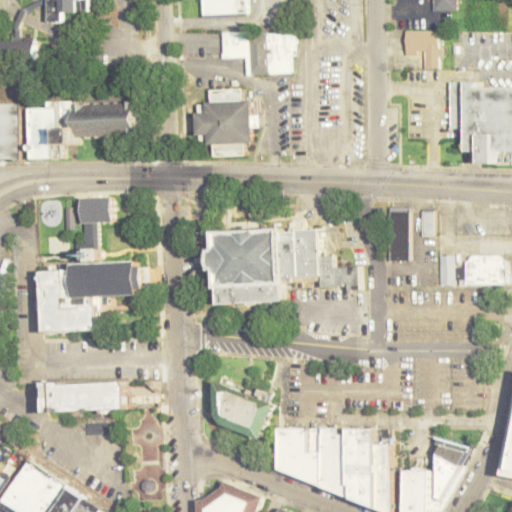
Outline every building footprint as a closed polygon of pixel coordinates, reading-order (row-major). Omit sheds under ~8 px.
[(92,12),(92,0),(49,0),(49,22),(65,22),(65,12),(92,12)] [(203,0),(204,16),(249,14),(249,0),(203,0)] [(434,0),(434,11),(460,11),(460,0),(434,0)] [(40,6),(38,1),(26,7),(28,12),(40,6)] [(427,68),(445,68),(445,30),(407,30),(408,55),(427,55),(427,68)] [(247,74),(295,74),(295,32),(224,33),(224,57),(247,57),(247,74)] [(0,61),(1,62),(0,51),(23,50),(23,41),(0,40),(0,61)] [(452,79),(484,80),(484,85),(511,85),(511,150),(499,150),(499,164),(483,164),(482,151),(467,151),(467,128),(452,128),(452,79)] [(75,140),(75,136),(137,135),(136,102),(75,103),(75,100),(53,100),(52,81),(0,81),(0,158),(23,158),(23,147),(23,144),(22,108),(31,108),(31,144),(31,147),(32,156),(62,155),(62,141),(75,140)] [(246,155),(246,143),(255,142),(255,126),(257,126),(257,98),(244,98),(244,88),(211,89),(211,102),(198,102),(199,138),(212,138),(212,155),(246,155)] [(84,198),(85,222),(86,242),(79,243),(80,261),(102,260),(101,222),(116,221),(115,196),(106,197),(84,198)] [(390,206),(390,259),(412,260),(412,206),(390,206)] [(68,228),(76,228),(76,208),(68,208),(68,228)] [(423,210),(424,235),(436,235),(436,210),(423,210)] [(221,303),(220,286),(217,230),(284,227),(284,232),(288,300),(221,303)] [(465,265),(466,261),(469,259),(470,256),(472,254),(502,254),(503,256),(504,258),(508,261),(509,265),(509,267),(511,268),(511,282),(508,282),(508,283),(466,284),(466,285),(459,285),(459,279),(456,279),(456,284),(440,284),(440,254),(455,254),(455,266),(465,266),(465,265)] [(137,261),(138,267),(145,267),(146,287),(140,288),(140,294),(105,295),(106,312),(103,312),(103,329),(47,332),(45,272),(67,271),(68,297),(78,296),(76,264),(137,261)] [(218,379),(219,414),(224,421),(228,425),(265,439),(279,403),(218,379)] [(46,382),(48,411),(131,407),(130,384),(126,380),(64,384),(64,381),(46,382)] [(282,427),(282,467),(394,511),(396,511),(395,428),(282,427)] [(407,469),(407,511),(435,511),(435,510),(443,510),(467,467),(463,466),(475,447),(439,436),(433,469),(407,469)] [(106,511),(29,459),(0,503),(12,511),(106,511)] [(201,511),(201,499),(208,499),(225,487),(227,480),(266,496),(260,511),(201,511)]
